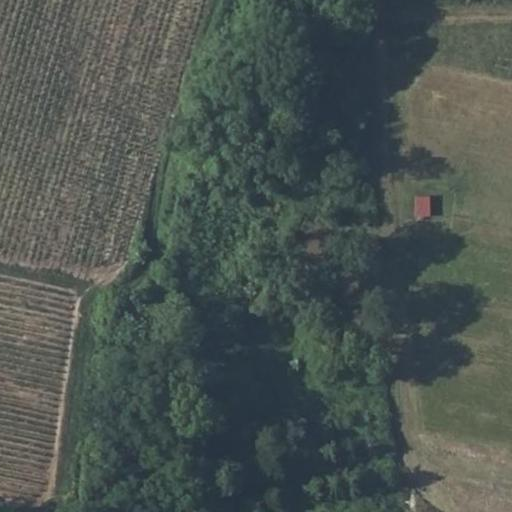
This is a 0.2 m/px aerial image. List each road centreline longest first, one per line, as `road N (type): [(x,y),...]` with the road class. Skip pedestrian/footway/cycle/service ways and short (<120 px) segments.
road 1 (track): [(0,494),(43,500),(66,412),(81,292),(126,285),(212,0)]
road 2 (track): [(372,29),(349,52),(389,201),(416,434),(429,457),(511,476)]
